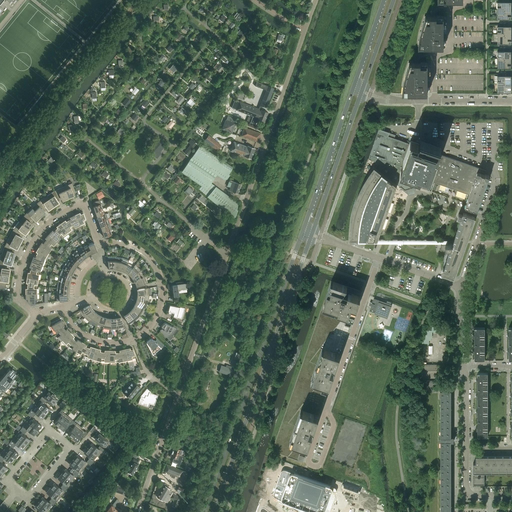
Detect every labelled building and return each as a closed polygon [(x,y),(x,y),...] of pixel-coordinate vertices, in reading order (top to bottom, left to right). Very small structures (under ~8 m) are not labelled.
[(447,40),(447,16),(424,16),(422,21),(420,27),(419,33),(418,40),(417,46),(443,46),(443,40),(447,40)] [(431,87),(431,62),(408,62),(406,68),(404,74),(403,79),(402,86),(401,92),(427,92),(427,87),(431,87)] [(504,84),(504,75),(497,75),(497,76),(494,76),(494,83),(497,83),(497,84),(504,84)] [(256,81),(255,86),(266,90),(260,105),(258,109),(261,110),(262,106),(267,108),(274,88),(256,81)] [(235,102),(233,106),(237,108),(236,110),(253,117),(251,123),(255,124),(257,119),(264,122),(268,113),(240,102),(239,104),(235,102)] [(227,117),(222,130),(232,133),(236,120),(227,117)] [(244,128),(241,136),(258,142),(261,134),(244,128)] [(349,230),(349,239),(358,239),(360,239),(362,239),(364,239),(376,239),(377,238),(376,238),(379,227),(384,229),(387,219),(382,217),(383,217),(382,217),(384,211),(385,211),(390,212),(393,203),(388,201),(395,183),(396,183),(397,184),(400,186),(404,190),(413,188),(416,187),(417,182),(418,183),(425,185),(426,181),(427,179),(430,180),(437,183),(438,183),(441,184),(439,189),(447,192),(449,187),(457,190),(456,195),(464,198),(466,193),(469,194),(466,203),(466,204),(465,206),(469,208),(472,208),(477,210),(489,176),(484,174),(485,170),(481,169),(481,168),(478,167),(455,159),(444,156),(439,154),(440,151),(441,148),(420,140),(419,143),(411,140),(410,143),(405,142),(398,139),(394,138),(392,138),(388,136),(387,135),(382,134),(383,130),(379,129),(368,159),(369,159),(374,160),(375,161),(376,162),(376,163),(377,165),(376,166),(375,167),(375,168),(374,167),(373,167),(368,175),(365,179),(361,186),(358,193),(355,200),(353,208),(351,215),(350,223),(349,230)] [(209,136),(205,140),(217,150),(221,146),(209,136)] [(161,152),(166,145),(157,138),(147,151),(157,159),(162,153),(161,152)] [(188,156),(197,144),(191,139),(188,143),(190,144),(184,153),(188,156)] [(234,142),(230,151),(251,159),(255,148),(248,146),(247,147),(234,142)] [(190,160),(181,173),(201,187),(199,189),(208,197),(216,186),(211,183),(215,177),(216,174),(217,175),(223,179),(228,172),(231,167),(207,151),(199,145),(191,157),(192,157),(190,160)] [(238,193),(241,184),(232,181),(229,180),(227,186),(230,187),(229,190),(238,193)] [(72,183),(63,187),(68,198),(71,196),(74,195),(73,194),(76,193),(72,183)] [(216,186),(208,197),(234,219),(240,204),(216,186)] [(68,198),(63,187),(55,191),(60,200),(62,199),(62,200),(65,199),(68,198)] [(60,200),(55,191),(47,196),(54,206),(56,204),(58,202),(58,201),(60,200)] [(54,206),(47,196),(39,201),(46,210),(48,208),(48,209),(50,208),(51,208),(54,206)] [(145,204),(139,200),(136,204),(142,208),(145,204)] [(46,210),(39,201),(32,208),(40,217),(43,214),(42,214),(45,212),(44,211),(46,210)] [(94,202),(94,203),(93,203),(94,206),(93,207),(95,212),(103,209),(100,201),(99,201),(98,201),(97,201),(96,201),(95,202),(94,202)] [(40,217),(32,208),(25,214),(33,222),(35,220),(35,221),(37,219),(38,219),(40,217)] [(78,214),(75,215),(80,225),(86,222),(83,212),(78,215),(78,214)] [(106,213),(104,214),(97,217),(99,222),(108,219),(106,213)] [(455,243),(454,244),(448,244),(442,244),(441,244),(441,249),(443,249),(443,267),(441,272),(454,276),(465,243),(466,241),(470,231),(474,217),(463,213),(462,215),(458,213),(457,216),(461,218),(458,227),(460,228),(455,243)] [(33,222),(25,214),(19,222),(29,229),(31,227),(31,226),(32,224),(32,223),(33,222)] [(73,217),(68,219),(73,228),(80,225),(75,215),(72,217),(73,217)] [(63,222),(61,224),(67,232),(73,228),(68,219),(64,222),(63,222)] [(108,219),(99,222),(100,227),(110,224),(108,219)] [(29,229),(19,222),(14,229),(23,235),(24,233),(25,234),(26,232),(27,232),(29,229)] [(59,226),(55,229),(62,237),(63,238),(69,234),(67,232),(61,224),(59,225),(59,226)] [(110,224),(100,227),(102,230),(102,232),(110,229),(112,229),(110,224)] [(23,235),(14,229),(9,238),(20,243),(21,240),(22,238),(21,237),(23,235)] [(51,232),(49,234),(57,242),(62,237),(55,229),(51,233),(51,232)] [(110,229),(102,232),(104,237),(112,235),(110,229)] [(47,237),(44,241),(52,247),(57,242),(49,234),(47,237)] [(20,243),(9,238),(5,246),(14,250),(16,248),(16,249),(18,246),(18,247),(20,243)] [(40,245),(39,247),(48,253),(52,247),(44,241),(41,245),(40,245)] [(94,243),(88,246),(92,253),(96,251),(97,251),(94,243)] [(14,250),(5,246),(2,255),(13,259),(14,256),(15,253),(14,253),(14,250)] [(92,253),(88,246),(83,249),(88,255),(92,253)] [(50,255),(48,253),(39,247),(37,250),(38,250),(35,255),(44,259),(47,260),(50,255)] [(88,255),(83,249),(78,252),(83,259),(88,255)] [(83,259),(78,252),(77,250),(72,254),(74,256),(80,262),(83,259)] [(13,259),(2,255),(0,259),(0,264),(9,267),(10,264),(10,265),(11,263),(11,262),(12,262),(13,259)] [(44,259),(35,255),(33,259),(32,262),(42,266),(44,259)] [(80,262),(74,256),(70,261),(76,266),(80,262)] [(115,256),(115,259),(114,267),(114,268),(115,268),(117,269),(118,269),(119,269),(119,268),(121,260),(122,258),(115,256)] [(122,260),(121,260),(119,268),(119,269),(120,269),(121,270),(123,270),(124,271),(124,270),(128,263),(127,262),(128,261),(127,260),(124,258),(123,259),(122,260)] [(76,266),(70,261),(68,260),(65,265),(74,270),(76,266)] [(39,273),(42,266),(32,262),(31,265),(29,270),(39,273)] [(128,263),(124,270),(124,271),(126,272),(127,273),(128,274),(129,272),(134,267),(128,263)] [(9,272),(9,269),(8,269),(9,267),(0,264),(0,273),(9,275),(9,272)] [(74,270),(65,265),(62,270),(71,275),(72,272),(74,270)] [(133,276),(140,270),(141,270),(135,265),(134,267),(129,272),(128,274),(129,275),(130,275),(131,276),(131,277),(133,276)] [(39,273),(29,270),(28,275),(27,278),(38,279),(39,273)] [(71,275),(62,270),(60,276),(69,279),(71,275)] [(144,276),(140,270),(133,276),(131,277),(132,278),(133,279),(133,280),(134,282),(136,281),(144,276)] [(7,281),(8,279),(9,275),(0,273),(0,290),(5,291),(5,288),(6,281),(7,281)] [(69,279),(60,276),(58,282),(68,284),(69,279)] [(144,276),(136,281),(134,282),(135,283),(136,284),(136,285),(136,287),(148,283),(147,282),(145,276),(144,276)] [(38,279),(27,278),(27,280),(27,281),(26,286),(37,287),(38,279)] [(357,300),(358,296),(351,294),(343,291),(347,287),(333,282),(329,292),(327,291),(322,306),(353,317),(359,302),(358,302),(359,301),(357,300)] [(187,283),(172,285),(171,286),(171,287),(171,288),(172,288),(173,288),(174,296),(179,296),(178,290),(187,289),(186,284),(187,283)] [(37,287),(26,286),(26,291),(26,294),(37,294),(37,287)] [(37,294),(26,294),(26,297),(26,301),(31,305),(37,304),(37,294)] [(149,296),(139,295),(137,295),(137,296),(137,298),(137,299),(136,300),(138,300),(147,303),(148,303),(149,296)] [(388,315),(391,306),(391,304),(374,298),(370,308),(388,315)] [(147,303),(138,300),(136,300),(136,301),(136,302),(135,304),(135,305),(136,305),(145,310),(147,303)] [(90,305),(89,306),(80,311),(84,317),(93,309),(92,308),(91,306),(90,305)] [(136,305),(135,305),(134,306),(133,307),(133,308),(132,309),(133,310),(141,316),(145,310),(136,305)] [(185,308),(172,305),(170,305),(168,311),(169,311),(168,314),(182,319),(183,313),(185,308)] [(93,309),(84,317),(89,322),(91,320),(96,314),(97,313),(96,312),(95,311),(94,310),(93,309)] [(133,310),(132,309),(131,310),(130,311),(129,311),(128,313),(129,314),(134,320),(135,321),(141,316),(133,310)] [(97,313),(96,314),(91,320),(97,324),(100,317),(101,316),(100,315),(98,314),(97,313)] [(124,315),(124,317),(128,324),(134,320),(129,314),(128,313),(127,314),(126,314),(125,315),(124,315)] [(102,316),(101,316),(100,317),(97,324),(103,326),(105,319),(106,318),(105,317),(103,317),(102,316)] [(118,318),(116,318),(117,329),(125,327),(121,317),(120,317),(119,317),(118,318)] [(107,318),(106,318),(105,319),(103,326),(103,328),(110,330),(111,318),(108,318),(107,318)] [(52,326),(56,334),(64,328),(63,326),(64,325),(63,323),(62,320),(52,326)] [(173,334),(177,329),(178,327),(174,325),(173,327),(166,323),(165,322),(164,323),(163,324),(162,324),(162,325),(161,326),(163,327),(163,329),(162,329),(161,330),(160,330),(160,331),(170,340),(171,339),(172,338),(172,337),(173,337),(173,336),(173,335),(173,334)] [(473,334),(473,337),(474,337),(474,343),(484,343),(484,328),(476,328),(476,327),(475,327),(475,328),(474,328),(474,334),(473,334)] [(68,331),(66,329),(66,330),(64,328),(56,334),(62,340),(70,333),(68,331)] [(72,335),(70,333),(62,340),(69,347),(75,339),(73,337),(72,335)] [(156,339),(155,341),(155,340),(154,340),(153,340),(151,339),(150,338),(146,341),(147,343),(146,343),(153,355),(153,354),(161,348),(161,349),(164,346),(156,339)] [(79,341),(77,340),(75,339),(69,347),(76,351),(82,342),(79,341)] [(84,344),(82,342),(76,351),(84,356),(88,347),(86,346),(86,345),(84,344)] [(304,342),(265,455),(301,468),(303,462),(305,457),(306,452),(308,447),(312,437),(318,419),(319,416),(326,396),(328,391),(329,386),(333,376),(336,368),(339,358),(340,355),(324,349),(322,348),(304,342)] [(484,343),(474,343),(474,350),(473,350),(473,353),(474,353),(474,359),(475,359),(475,360),(476,360),(476,359),(484,359),(484,343)] [(92,348),(90,347),(90,348),(88,347),(84,356),(92,359),(95,348),(93,347),(92,348)] [(100,351),(100,350),(98,350),(98,349),(95,348),(92,359),(101,361),(102,351),(100,351)] [(127,349),(125,349),(127,360),(136,358),(132,348),(128,349),(127,349)] [(122,350),(120,351),(117,352),(118,362),(127,360),(125,349),(122,350)] [(107,351),(105,351),(105,352),(102,351),(101,361),(110,362),(110,351),(107,351)] [(113,351),(110,351),(110,362),(118,362),(117,352),(115,352),(115,351),(113,351)] [(235,370),(231,369),(231,367),(226,365),(226,367),(221,365),(219,372),(233,377),(235,370)] [(10,368),(6,372),(13,378),(17,372),(12,368),(11,369),(10,368)] [(6,372),(3,376),(11,383),(14,379),(13,378),(6,372)] [(477,382),(477,388),(487,388),(487,373),(479,373),(479,372),(478,372),(478,373),(477,373),(477,379),(476,379),(476,382),(477,382)] [(3,376),(0,379),(0,381),(8,388),(11,383),(3,376)] [(140,387),(133,381),(132,381),(133,381),(124,393),(123,392),(123,393),(131,399),(131,398),(140,387)] [(487,388),(477,388),(477,395),(476,395),(476,398),(477,398),(477,404),(487,404),(487,388)] [(150,392),(150,391),(147,389),(140,397),(138,403),(148,407),(149,404),(154,405),(158,395),(150,392)] [(450,511),(451,441),(455,441),(455,439),(455,436),(451,436),(451,437),(451,390),(440,390),(440,437),(439,437),(439,441),(440,441),(440,511),(450,511)] [(47,391),(41,398),(44,400),(45,398),(53,404),(54,404),(56,402),(55,402),(57,399),(55,397),(56,396),(52,393),(51,395),(47,391)] [(44,404),(42,402),(40,401),(37,406),(46,413),(50,409),(44,404)] [(487,404),(477,404),(477,411),(476,411),(476,414),(477,414),(477,420),(487,420),(487,404)] [(44,415),(46,413),(37,406),(35,405),(31,410),(37,414),(42,418),(42,417),(43,418),(45,416),(44,415)] [(59,426),(67,416),(63,412),(59,417),(54,423),(55,423),(54,424),(56,426),(57,425),(59,426)] [(64,430),(68,424),(72,420),(67,416),(59,426),(64,430)] [(41,425),(33,419),(31,417),(27,421),(37,430),(41,425)] [(487,420),(477,420),(477,427),(476,427),(476,426),(476,430),(476,429),(477,429),(477,436),(478,436),(479,436),(487,436),(487,420)] [(37,430),(27,421),(23,426),(28,430),(33,435),(37,430)] [(73,438),(80,428),(81,427),(76,423),(73,428),(68,434),(73,438)] [(77,441),(82,435),(85,432),(80,428),(73,438),(77,441)] [(30,439),(24,435),(19,431),(15,435),(26,444),(27,442),(28,443),(30,441),(29,440),(30,439)] [(110,442),(99,434),(95,439),(106,447),(110,442)] [(26,444),(15,435),(11,440),(16,444),(22,449),(26,444)] [(102,452),(98,448),(92,443),(91,444),(90,443),(89,445),(89,446),(88,448),(97,455),(98,457),(102,452)] [(18,453),(12,449),(8,445),(4,449),(14,458),(16,456),(16,457),(18,455),(17,454),(18,453)] [(97,455),(88,448),(84,453),(90,458),(93,460),(97,455)] [(14,458),(4,449),(0,454),(5,458),(10,463),(11,462),(12,463),(13,461),(13,460),(14,458)] [(172,452),(170,457),(177,459),(177,460),(177,461),(179,462),(181,462),(182,456),(179,455),(172,452)] [(75,458),(73,459),(83,468),(87,463),(86,462),(77,455),(77,456),(76,455),(74,457),(75,458)] [(484,470),(487,470),(511,470),(511,457),(506,458),(506,457),(506,458),(499,458),(499,457),(499,458),(491,458),(491,457),(491,458),(484,458),(484,457),(484,458),(480,458),(480,462),(479,462),(479,456),(475,456),(475,463),(473,463),(473,484),(484,484),(484,470)] [(133,474),(135,470),(138,464),(136,463),(137,463),(138,460),(134,457),(132,461),(133,461),(131,465),(129,464),(126,468),(128,469),(127,471),(133,474)] [(83,468),(73,459),(69,464),(74,468),(75,469),(79,472),(83,468)] [(167,466),(165,471),(179,477),(181,471),(167,466)] [(75,477),(72,473),(66,469),(65,470),(64,469),(63,471),(63,472),(62,474),(71,481),(75,477)] [(274,494),(274,495),(274,496),(275,496),(275,497),(300,511),(324,511),(326,508),(327,508),(328,504),(333,490),(333,489),(333,488),(333,487),(332,487),(332,486),(331,486),(286,470),(285,470),(284,470),(283,470),(282,470),(282,471),(281,471),(281,472),(274,493),(274,494)] [(71,481),(62,474),(58,478),(64,483),(68,487),(72,482),(71,481)] [(116,485),(113,491),(122,494),(124,488),(118,482),(116,485)] [(65,491),(60,488),(54,483),(50,488),(61,496),(65,491)] [(61,496),(50,488),(49,490),(48,489),(46,491),(47,492),(46,492),(52,497),(57,501),(61,496)] [(180,498),(176,495),(176,494),(173,492),(173,493),(170,491),(169,493),(162,488),(158,496),(161,498),(161,500),(163,501),(164,500),(167,502),(170,497),(175,500),(173,506),(172,505),(172,506),(177,507),(180,498)] [(52,505),(49,502),(43,497),(39,502),(48,510),(52,505)] [(47,511),(49,510),(48,510),(39,502),(35,506),(41,511),(47,511)]
